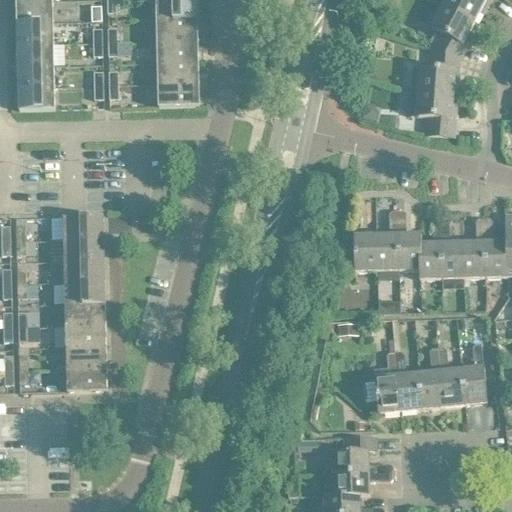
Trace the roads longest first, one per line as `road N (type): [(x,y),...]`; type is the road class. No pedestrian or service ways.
road 1 (residential): [(85,507),(117,497),(139,469),(230,74),(229,0)]
road 2 (tertiary): [(201,511),(265,244)]
road 3 (residential): [(488,168),(304,131)]
road 4 (residential): [(488,168),(493,72),(511,38)]
road 5 (residential): [(400,511),(400,492),(440,489),(481,508),(511,508)]
road 6 (tertiary): [(304,131),(324,0)]
road 7 (tertiary): [(322,0),(280,124)]
road 8 (tertiary): [(280,124),(265,244)]
road 9 (tertiary): [(265,244),(304,131)]
